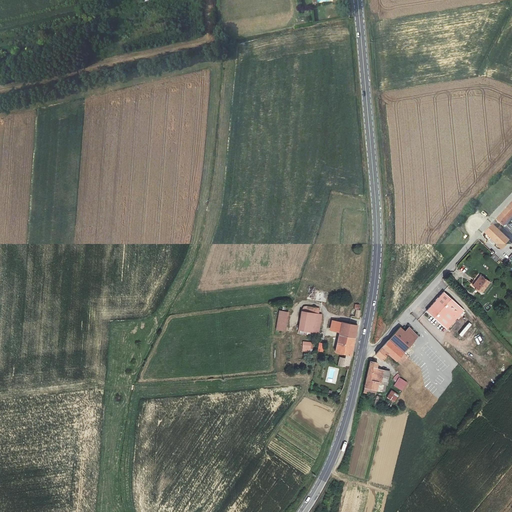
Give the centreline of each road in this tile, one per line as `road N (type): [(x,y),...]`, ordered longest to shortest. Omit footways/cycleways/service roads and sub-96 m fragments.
road 1 (primary): [(362,349),(377,231),(360,28)]
road 2 (unclassified): [(511,198),(375,347),(362,349)]
road 3 (track): [(0,86),(204,39)]
road 4 (primary): [(302,511),(335,450),(362,349)]
